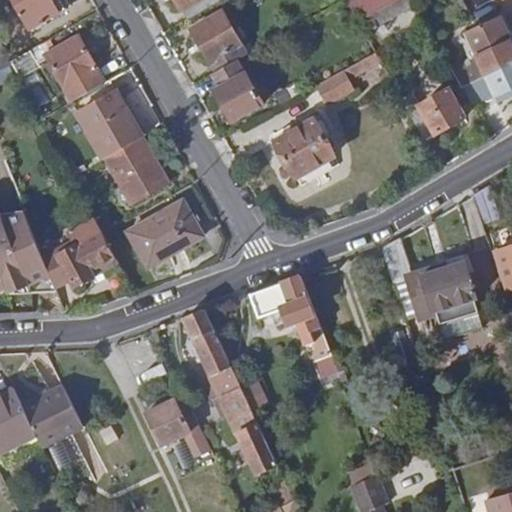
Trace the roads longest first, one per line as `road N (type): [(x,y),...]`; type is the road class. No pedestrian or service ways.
road 1 (residential): [(269,264),(119,0)]
road 2 (unclassified): [(269,264),(99,333),(0,336)]
road 3 (unclassified): [(511,151),(369,226),(269,264)]
road 4 (unknown): [(459,179),(496,377)]
